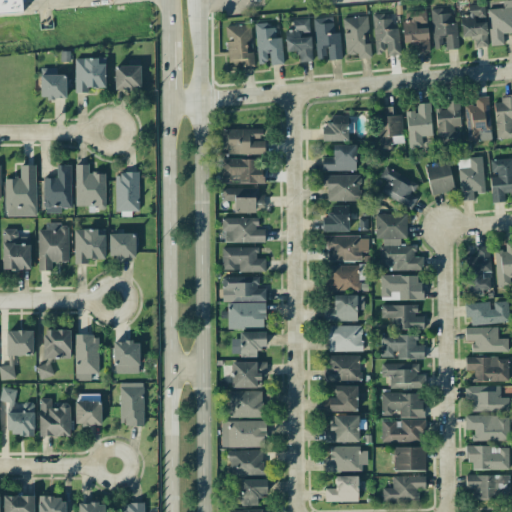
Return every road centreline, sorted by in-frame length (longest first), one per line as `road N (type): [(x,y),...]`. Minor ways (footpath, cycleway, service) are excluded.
road 1 (secondary): [(202,511),(198,4)]
road 2 (residential): [(297,90),(299,511)]
road 3 (secondary): [(166,105),(170,511)]
road 4 (residential): [(511,69),(166,105)]
road 5 (residential): [(452,511),(451,226),(471,224)]
